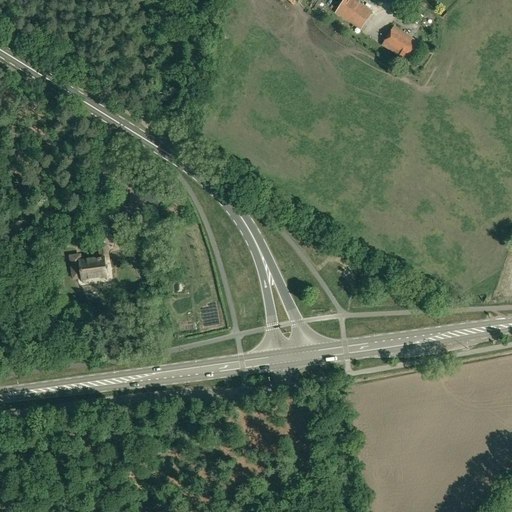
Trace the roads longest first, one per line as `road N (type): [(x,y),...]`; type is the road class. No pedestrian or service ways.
road 1 (secondary): [(262,254),(214,186),(0,49)]
road 2 (unclassified): [(0,417),(270,390),(283,386),(279,359)]
road 3 (secondary): [(144,378),(0,396)]
road 4 (secondary): [(144,378),(279,359)]
road 5 (secondary): [(428,338),(307,355)]
